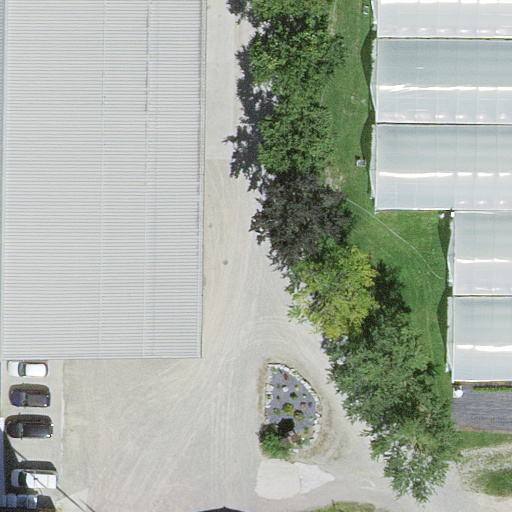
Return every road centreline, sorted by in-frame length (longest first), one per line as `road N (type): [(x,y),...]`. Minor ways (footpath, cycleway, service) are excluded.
road 1 (track): [(265,0),(260,340),(466,511)]
road 2 (track): [(93,503),(260,340)]
